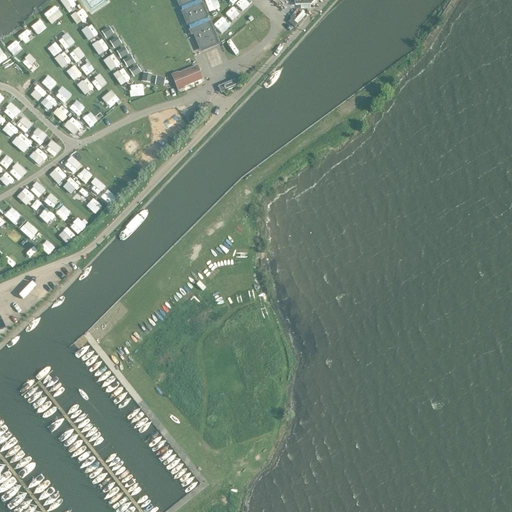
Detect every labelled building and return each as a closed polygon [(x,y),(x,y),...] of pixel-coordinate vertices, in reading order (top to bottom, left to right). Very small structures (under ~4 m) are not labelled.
[(65,0),(57,0),(54,3),(62,14),(71,8),(65,0)] [(175,0),(181,12),(183,11),(185,18),(183,19),(188,31),(190,30),(197,46),(199,45),(200,47),(213,42),(212,40),(214,39),(197,0),(175,0)] [(237,0),(229,5),(232,9),(239,4),(237,0)] [(50,8),(38,16),(45,26),(57,18),(50,8)] [(224,20),(232,11),(228,8),(220,16),(224,20)] [(76,24),(80,21),(74,12),(70,15),(76,24)] [(256,16),(247,21),(249,26),(259,21),(256,16)] [(104,25),(99,29),(102,34),(108,30),(104,25)] [(85,27),(80,29),(85,38),(90,35),(85,27)] [(243,31),(239,35),(245,43),(250,40),(243,31)] [(112,35),(107,39),(110,44),(116,40),(112,35)] [(57,40),(52,43),(58,52),(63,49),(57,40)] [(86,47),(92,57),(103,51),(96,40),(86,47)] [(9,43),(0,50),(4,55),(13,47),(9,43)] [(46,59),(56,54),(50,44),(41,50),(46,59)] [(120,45),(114,49),(117,54),(123,51),(120,45)] [(56,54),(46,62),(55,72),(65,63),(56,54)] [(126,54),(120,58),(124,63),(129,59),(126,54)] [(97,62),(103,73),(114,67),(107,56),(97,62)] [(21,63),(18,66),(24,73),(28,69),(21,63)] [(169,72),(168,72),(170,76),(175,88),(181,86),(180,85),(198,77),(199,77),(193,63),(175,71),(174,70),(169,72)] [(132,64),(126,67),(130,72),(135,69),(132,64)] [(68,67),(64,71),(72,79),(76,76),(68,67)] [(78,67),(74,71),(80,78),(84,74),(78,67)] [(117,70),(107,76),(115,88),(124,81),(117,70)] [(91,92),(100,85),(94,76),(84,82),(91,92)] [(231,77),(215,84),(216,87),(218,90),(219,89),(234,83),(232,77),(231,77)] [(37,82),(35,86),(45,91),(47,87),(37,82)] [(124,99),(138,98),(136,86),(123,87),(124,99)] [(32,87),(24,97),(32,104),(40,95),(32,87)] [(103,110),(113,102),(105,92),(95,100),(103,110)] [(52,95),(49,99),(58,104),(61,100),(52,95)] [(183,118),(183,119),(188,122),(203,104),(198,100),(183,118)] [(0,116),(6,122),(15,114),(5,104),(0,109),(0,116)] [(47,115),(55,122),(63,114),(55,107),(47,115)] [(65,107),(63,112),(72,117),(75,112),(65,107)] [(83,130),(93,122),(85,111),(75,118),(83,130)] [(63,120),(58,130),(69,135),(74,125),(63,120)] [(0,126),(0,133),(3,137),(10,131),(3,124),(0,126)] [(14,124),(11,128),(19,135),(22,131),(14,124)] [(24,138),(34,146),(41,137),(32,129),(24,138)] [(7,144),(16,152),(24,143),(15,135),(7,144)] [(48,158),(55,149),(45,142),(39,152),(48,158)] [(23,158),(32,167),(41,159),(32,150),(23,158)] [(11,165),(3,173),(12,182),(20,174),(11,165)] [(49,186),(58,182),(53,171),(44,175),(49,186)] [(64,197),(72,189),(63,181),(55,189),(64,197)] [(30,201),(36,196),(28,188),(23,194),(30,201)] [(71,199),(77,203),(81,198),(75,194),(71,199)] [(37,204),(44,211),(52,202),(45,196),(37,204)] [(81,206),(85,214),(93,210),(88,202),(81,206)] [(52,211),(48,215),(57,223),(61,219),(52,211)] [(69,235),(73,231),(65,223),(61,228),(69,235)] [(25,243),(30,238),(22,230),(17,235),(25,243)]
